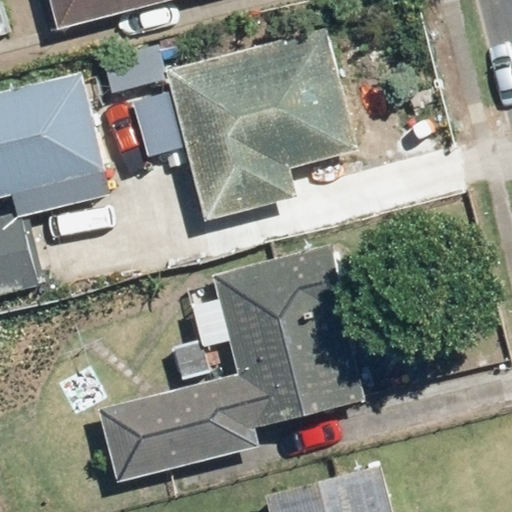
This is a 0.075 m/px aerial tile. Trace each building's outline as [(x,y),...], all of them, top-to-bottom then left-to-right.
[(148,0),(69,0),(74,19),(148,0)] [(310,162),(375,147),(345,23),(182,63),(218,211),(316,187),(310,162)] [(98,64),(0,87),(0,194),(122,166),(98,64)] [(39,208),(0,217),(0,296),(56,284),(39,208)] [(246,330),(256,369),(113,407),(133,479),(277,440),(272,421),(391,388),(365,290),(393,282),(379,230),(230,270),(236,294),(202,303),(212,339),(246,330)] [(416,511),(403,459),(283,489),(288,511),(416,511)]
